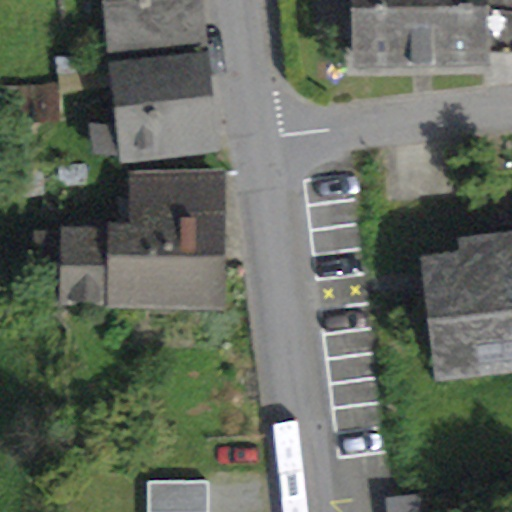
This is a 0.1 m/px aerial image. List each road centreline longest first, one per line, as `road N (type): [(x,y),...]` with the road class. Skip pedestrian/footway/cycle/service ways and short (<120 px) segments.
road 1 (residential): [(305,511),(258,142)]
road 2 (residential): [(511,111),(258,142)]
road 3 (residential): [(258,142),(238,0)]
